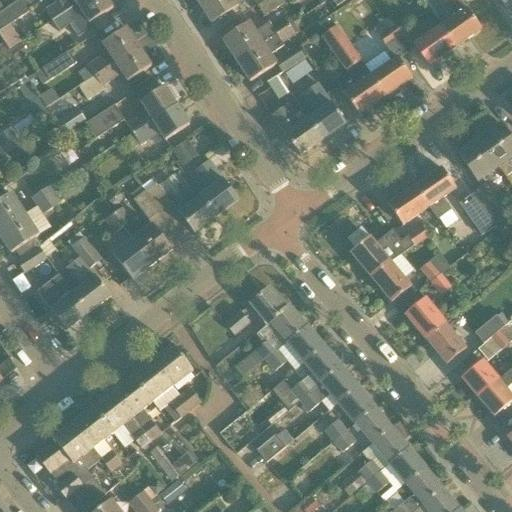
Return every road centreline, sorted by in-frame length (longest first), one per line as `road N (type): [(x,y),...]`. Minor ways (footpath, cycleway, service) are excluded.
road 1 (residential): [(503,511),(275,231)]
road 2 (residential): [(56,394),(275,231)]
road 3 (residential): [(295,214),(511,65)]
road 4 (residential): [(295,214),(152,0)]
